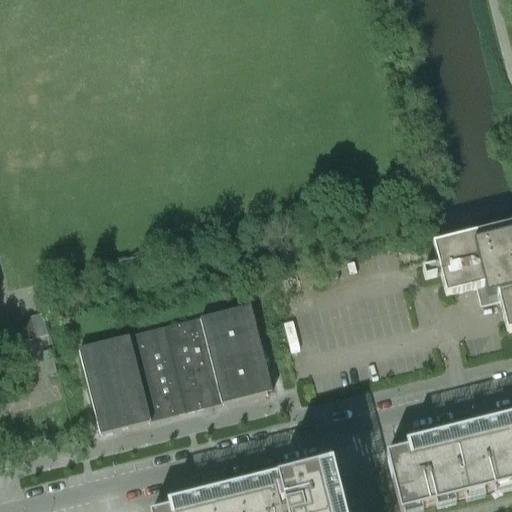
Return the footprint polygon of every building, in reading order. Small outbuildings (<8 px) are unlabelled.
[(511,333),(511,235),(502,238),(499,230),(419,251),(432,302),(466,293),(469,308),(484,304),(493,339),(511,333)] [(271,394),(250,308),(78,351),(100,437),(271,394)] [(20,321),(25,342),(47,336),(42,316),(20,321)] [(42,354),(47,376),(56,374),(50,352),(42,354)] [(511,511),(511,425),(409,451),(375,460),(387,511),(511,511)] [(335,511),(326,472),(166,511),(335,511)]
